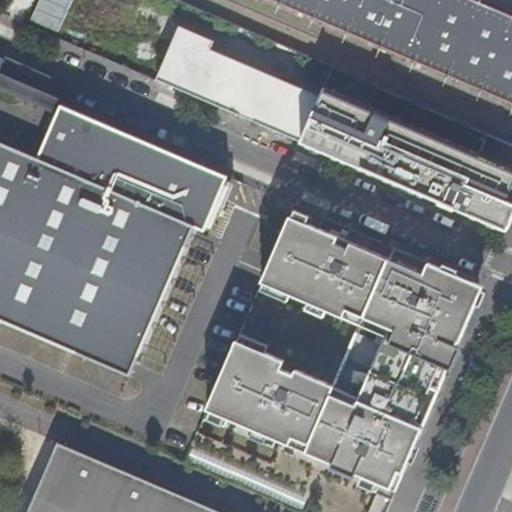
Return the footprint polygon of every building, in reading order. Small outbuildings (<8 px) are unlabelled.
[(269,0),(511,108),(511,22),(462,0),(269,0)] [(228,178),(0,78),(0,319),(131,376),(195,227),(205,231),(214,210),(221,213),(234,183),(227,180),(228,178)] [(300,143),(507,230),(511,218),(511,201),(506,199),(511,186),(511,166),(323,88),(300,143)] [(294,205),(277,198),(273,208),(289,215),(294,205)] [(290,216),(261,282),(361,325),(336,383),(297,367),(297,372),(282,370),(284,361),(236,341),(207,410),(333,464),(331,469),(354,479),(356,474),(396,491),(483,285),(394,247),(389,259),(290,216)] [(218,511),(54,442),(24,511),(218,511)] [(306,499),(192,450),(187,461),(302,510),(306,499)]
